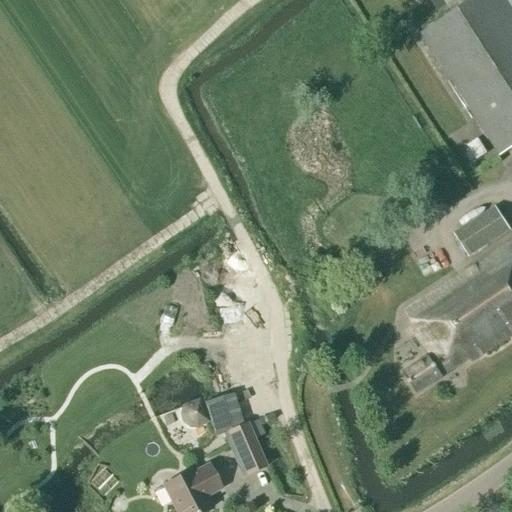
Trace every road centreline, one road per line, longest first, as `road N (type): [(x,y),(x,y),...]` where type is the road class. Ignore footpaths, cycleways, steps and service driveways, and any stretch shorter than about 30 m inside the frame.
road 1 (track): [(237,234),(166,99),(170,75),(255,0)]
road 2 (track): [(220,199),(0,345)]
